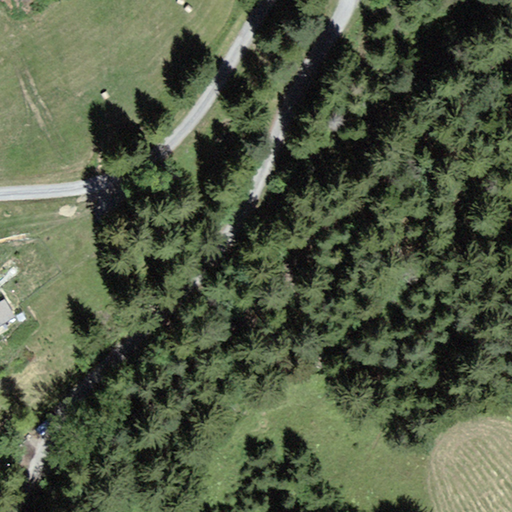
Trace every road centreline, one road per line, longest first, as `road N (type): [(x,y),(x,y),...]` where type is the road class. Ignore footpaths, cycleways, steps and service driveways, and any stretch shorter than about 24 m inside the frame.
road 1 (unclassified): [(22,496),(63,419),(204,273),(255,200),(302,85),(348,15),(348,0)]
road 2 (unclassified): [(274,0),(160,158),(116,184),(0,198)]
